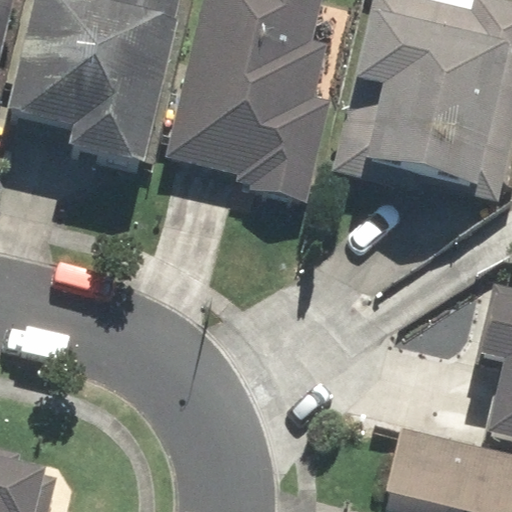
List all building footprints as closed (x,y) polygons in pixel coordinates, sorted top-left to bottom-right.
[(53,169),(131,188),(176,0),(24,0),(0,100),(0,137),(58,151),(53,169)] [(226,200),(298,217),(323,112),(308,108),(321,54),(305,50),(317,0),(196,0),(182,57),(190,59),(162,172),(229,189),(226,200)] [(363,0),(322,186),(491,224),(511,129),(511,15),(470,6),(471,0),(363,0)] [(511,302),(485,296),(466,377),(489,382),(471,460),(511,469),(511,302)] [(511,511),(511,485),(384,453),(369,511),(511,511)] [(0,511),(44,511),(50,487),(17,480),(19,468),(0,463),(0,511)]
